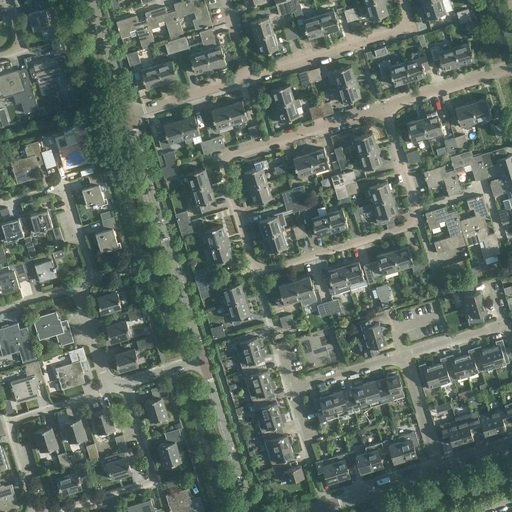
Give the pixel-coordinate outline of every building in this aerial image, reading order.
[(46,8),(49,7),(47,0),(34,0),(38,10),(28,13),(34,30),(51,25),(46,8)] [(184,0),(174,3),(174,4),(176,10),(178,16),(194,11),(196,18),(193,19),(196,29),(204,26),(205,27),(208,26),(207,25),(212,24),(206,3),(199,5),(197,0),(184,0)] [(384,0),(376,0),(365,4),(370,19),(378,17),(378,18),(381,17),(381,16),(389,13),(384,0)] [(442,0),(430,0),(422,2),(427,18),(435,16),(435,17),(438,16),(438,15),(446,12),(442,0)] [(288,1),(276,5),(280,16),(291,12),(288,1)] [(145,12),(146,16),(145,17),(146,19),(146,20),(148,20),(150,29),(151,29),(160,26),(159,22),(165,20),(170,36),(183,32),(178,16),(176,10),(167,13),(165,6),(145,12)] [(348,22),(358,18),(355,7),(344,10),(348,22)] [(461,22),(466,21),(472,19),(468,8),(457,12),(460,22),(461,22)] [(319,14),(325,33),(340,28),(337,21),(338,20),(337,17),(336,18),(334,10),(319,14)] [(325,33),(319,14),(303,19),(306,27),(305,27),(305,30),(306,30),(309,38),(325,33)] [(118,26),(117,26),(118,29),(119,29),(121,38),(131,35),(130,31),(137,29),(142,45),(155,41),(151,29),(150,29),(148,20),(146,20),(146,19),(139,21),(137,15),(116,21),(118,26)] [(255,37),(274,32),(269,16),(261,19),(261,18),(258,18),(258,19),(250,22),(255,37)] [(472,19),(466,21),(469,32),(475,30),(472,19)] [(288,40),(299,37),(295,25),(285,28),(288,40)] [(203,42),(214,38),(211,28),(200,31),(203,42)] [(274,32),(255,37),(260,53),(268,50),(268,51),(271,50),(271,49),(279,47),(274,32)] [(423,34),(417,36),(422,47),(426,45),(423,34)] [(189,47),(185,36),(175,39),(179,50),(189,47)] [(52,43),(55,54),(66,51),(62,39),(52,43)] [(165,42),(168,54),(179,50),(175,39),(165,42)] [(453,46),(459,65),(475,60),(472,52),(473,52),(472,49),(471,49),(469,41),(453,46)] [(205,49),(211,68),(226,63),(224,55),(225,55),(224,52),(223,52),(220,44),(205,49)] [(435,66),(442,64),(444,70),(459,65),(453,46),(440,50),(440,48),(436,46),(430,48),(435,66)] [(376,56),(387,53),(385,47),(374,50),(376,56)] [(211,68),(205,49),(190,54),(192,62),(191,62),(192,65),(193,65),(195,73),(211,68)] [(412,53),(412,59),(405,61),(411,80),(426,75),(424,69),(430,68),(424,49),(423,50),(412,53)] [(130,65),(141,62),(137,51),(127,54),(130,65)] [(61,92),(75,88),(65,56),(57,58),(34,65),(35,67),(30,68),(34,83),(39,81),(40,86),(57,81),(61,92)] [(156,64),(162,83),(177,78),(175,70),(176,70),(175,67),(174,67),(172,59),(156,64)] [(411,80),(405,61),(390,66),(388,59),(378,62),(383,77),(391,74),(392,77),(393,77),(395,85),(411,80)] [(162,83),(156,64),(141,69),(143,77),(142,77),(143,80),(144,80),(147,88),(162,83)] [(337,86),(356,80),(351,65),(343,68),(343,67),(340,67),(341,68),(333,71),(337,86)] [(309,70),(313,81),(323,78),(319,67),(309,70)] [(22,104),(36,100),(32,86),(26,88),(22,77),(21,77),(19,70),(0,75),(0,90),(2,98),(19,93),(22,104)] [(313,81),(309,70),(298,73),(302,85),(313,81)] [(356,80),(337,86),(342,102),(350,99),(351,100),(353,99),(353,98),(361,96),(356,80)] [(276,105),(295,99),(290,84),(282,86),(282,85),(279,86),(279,87),(271,90),(276,105)] [(77,95),(67,99),(69,105),(79,102),(77,95)] [(471,103),(477,121),(492,117),(489,109),(490,108),(489,106),(488,106),(486,98),(471,103)] [(295,99),(276,105),(281,120),(289,118),(289,119),(292,118),(292,117),(300,115),(295,99)] [(227,105),(233,123),(248,119),(245,111),(246,111),(245,108),(244,108),(242,100),(227,105)] [(320,104),(324,115),(334,113),(330,101),(320,104)] [(477,121),(471,103),(455,107),(458,115),(457,116),(458,118),(459,118),(461,126),(477,121)] [(324,115),(320,104),(309,107),(313,119),(324,115)] [(233,123),(227,105),(211,109),(214,117),(213,118),(213,120),(214,120),(217,128),(233,123)] [(441,124),(442,123),(441,120),(440,121),(437,113),(422,118),(428,136),(429,140),(444,135),(441,124)] [(179,119),(184,138),(186,143),(193,141),(192,136),(200,133),(197,125),(198,125),(198,122),(197,122),(194,115),(179,119)] [(412,141),(428,136),(422,118),(407,122),(409,130),(408,131),(408,132),(405,133),(408,142),(412,141)] [(184,138),(179,119),(163,124),(166,132),(165,132),(166,135),(167,135),(169,143),(184,138)] [(84,142),(90,140),(86,126),(85,122),(83,122),(73,125),(67,127),(69,134),(65,136),(68,144),(59,147),(65,168),(88,161),(86,154),(87,153),(84,142)] [(496,137),(507,134),(503,122),(493,125),(496,137)] [(248,127),(251,139),(262,136),(259,124),(248,127)] [(359,153),(377,148),(373,132),(365,135),(364,134),(362,135),(362,136),(354,138),(359,153)] [(455,137),(458,148),(469,145),(465,134),(455,137)] [(211,139),(214,150),(225,147),(221,135),(211,139)] [(458,148),(455,137),(444,141),(448,152),(458,148)] [(214,150),(211,139),(200,142),(204,153),(214,150)] [(17,183),(40,176),(38,168),(40,168),(36,156),(42,154),(41,152),(38,141),(24,145),(28,157),(11,162),(17,183)] [(338,160),(348,157),(345,145),(334,149),(338,160)] [(511,154),(507,156),(504,147),(482,154),(486,167),(502,162),(504,168),(500,170),(503,179),(511,176),(511,154)] [(309,152),(314,171),(330,166),(327,159),(328,158),(327,155),(326,156),(324,148),(309,152)] [(377,148),(359,153),(363,169),(371,166),(372,167),(375,167),(374,165),(382,163),(377,148)] [(49,149),(41,152),(42,154),(46,166),(54,164),(49,149)] [(406,153),(409,164),(421,160),(418,149),(406,153)] [(166,165),(172,163),(177,162),(174,150),(163,154),(166,165)] [(471,164),(476,180),(489,176),(486,167),(482,154),(473,157),(471,150),(451,156),(452,161),(451,161),(452,164),(453,164),(454,169),(455,169),(456,172),(465,170),(464,166),(471,164)] [(314,171),(309,152),(293,157),(296,165),(295,165),(295,168),(296,168),(299,176),(314,171)] [(254,163),(256,168),(255,169),(255,168),(252,168),(252,169),(244,172),(249,187),(268,181),(264,168),(269,167),(266,159),(254,163)] [(164,177),(176,174),(172,163),(166,165),(161,167),(164,177)] [(278,178),(289,175),(285,164),(274,167),(278,178)] [(444,179),(449,195),(462,191),(456,172),(455,169),(454,169),(446,172),(444,165),(424,171),(425,176),(424,176),(425,179),(426,179),(429,188),(438,185),(437,181),(444,179)] [(191,188),(210,183),(205,167),(197,170),(197,169),(194,170),(194,171),(186,173),(191,188)] [(342,174),(345,184),(356,181),(353,171),(342,174)] [(87,206),(96,204),(96,203),(97,206),(108,203),(106,198),(104,198),(99,184),(103,183),(100,172),(88,176),(91,186),(82,189),(87,206)] [(345,184),(342,174),(342,173),(330,176),(334,188),(345,184)] [(490,183),(494,196),(511,190),(511,194),(511,197),(509,198),(511,207),(511,208),(511,207),(511,176),(503,179),(490,183)] [(268,181),(249,187),(254,203),(262,200),(262,201),(265,200),(264,199),(272,197),(268,181)] [(356,181),(345,184),(348,195),(359,192),(356,181)] [(374,202),(393,197),(388,181),(380,184),(380,183),(377,183),(377,184),(369,187),(374,202)] [(210,183),(191,188),(196,203),(191,205),(194,213),(209,209),(207,201),(215,198),(210,183)] [(293,188),(293,189),(296,199),(307,196),(303,184),(293,188)] [(349,196),(348,195),(345,184),(334,188),(338,199),(349,196)] [(296,199),(293,189),(282,192),(285,203),(296,199)] [(476,197),(467,200),(470,209),(474,208),(476,215),(459,220),(463,233),(485,226),(483,217),(489,215),(483,195),(478,196),(478,195),(475,196),(476,197)] [(296,199),(299,210),(300,210),(310,207),(307,196),(296,199)] [(393,197),(374,202),(379,218),(386,215),(387,216),(390,215),(389,214),(397,212),(393,197)] [(299,210),(296,199),(285,203),(287,209),(292,208),(293,211),(299,210)] [(354,207),(356,219),(368,216),(365,205),(354,207)] [(1,209),(4,219),(12,217),(9,206),(1,209)] [(426,218),(426,220),(427,220),(430,229),(440,226),(439,222),(445,220),(451,237),(452,236),(457,234),(463,233),(459,220),(456,210),(448,213),(446,206),(425,213),(427,217),(426,218)] [(503,224),(511,221),(511,207),(511,208),(511,207),(499,211),(503,224)] [(327,213),(333,231),(348,227),(346,219),(347,218),(346,215),(345,216),(342,208),(327,213)] [(36,232),(53,226),(48,209),(31,214),(36,232)] [(178,223),(190,220),(187,210),(175,214),(178,223)] [(264,236),(283,230),(285,229),(283,225),(286,224),(282,211),(273,214),(273,216),(270,217),(270,216),(267,217),(267,218),(259,221),(264,236)] [(333,231),(327,213),(312,217),(314,225),(313,226),(314,228),(315,228),(317,236),(333,231)] [(113,228),(116,227),(117,227),(114,216),(102,220),(105,230),(96,233),(101,250),(118,245),(113,228)] [(7,240),(24,235),(19,218),(2,223),(7,240)] [(190,220),(178,223),(182,234),(193,231),(190,220)] [(297,238),(307,235),(304,224),(293,227),(297,238)] [(209,246),(228,240),(223,225),(215,227),(215,226),(212,227),(212,228),(204,231),(209,246)] [(58,245),(64,244),(59,226),(53,228),(58,245)] [(485,258),(488,256),(494,255),(494,256),(497,255),(496,254),(501,252),(495,232),(488,234),(485,226),(463,233),(457,234),(461,246),(466,244),(467,245),(483,240),(485,247),(482,248),(485,258)] [(283,230),(264,236),(269,251),(277,249),(277,250),(280,249),(280,248),(288,246),(283,230)] [(457,234),(452,236),(455,248),(461,246),(457,234)] [(24,237),(27,248),(34,246),(30,235),(24,237)] [(452,236),(451,237),(446,238),(449,249),(455,248),(452,236)] [(434,242),(438,253),(449,249),(446,238),(434,242)] [(224,258),(229,256),(232,255),(228,240),(209,246),(214,261),(222,259),(222,260),(225,259),(224,258)] [(412,258),(411,256),(408,246),(393,250),(394,256),(398,269),(412,265),(414,271),(425,268),(421,255),(412,258)] [(398,269),(394,256),(393,250),(377,255),(383,274),(398,269)] [(23,261),(26,272),(36,269),(40,281),(57,275),(54,266),(57,266),(53,252),(33,258),(33,257),(23,261)] [(459,261),(463,273),(469,271),(465,259),(459,261)] [(26,272),(23,261),(12,264),(14,270),(0,273),(0,284),(2,292),(19,287),(16,275),(26,272)] [(343,265),(351,289),(366,284),(358,261),(343,265)] [(463,273),(459,261),(454,263),(457,274),(463,273)] [(457,274),(454,263),(448,265),(451,276),(457,274)] [(375,282),(370,264),(363,265),(369,284),(375,282)] [(333,295),(350,289),(351,289),(343,265),(328,270),(330,278),(329,278),(330,281),(327,282),(330,293),(333,295)] [(451,276),(448,265),(442,266),(445,278),(451,276)] [(470,268),(473,277),(482,275),(479,266),(470,268)] [(196,281),(208,278),(204,267),(193,271),(196,281)] [(424,285),(429,283),(426,272),(420,273),(424,285)] [(294,280),(300,299),(315,294),(309,276),(294,280)] [(208,278),(196,281),(199,292),(211,288),(208,278)] [(122,292),(136,288),(133,279),(119,284),(122,292)] [(223,304),(227,303),(245,297),(241,282),(233,285),(231,279),(220,282),(224,295),(220,297),(223,304)] [(300,299),(294,280),(279,285),(280,291),(274,293),(278,307),(285,304),(284,304),(300,299)] [(387,284),(376,287),(377,287),(380,298),(379,298),(380,298),(391,295),(387,284)] [(473,287),(460,291),(465,308),(484,302),(481,291),(475,293),(473,287)] [(102,313),(121,307),(119,301),(120,300),(117,291),(98,297),(100,304),(99,304),(102,313)] [(245,297),(227,303),(231,319),(239,316),(240,317),(243,316),(242,315),(250,313),(245,297)] [(328,302),(331,313),(342,310),(338,299),(328,302)] [(331,313),(328,302),(317,305),(321,316),(331,313)] [(484,302),(465,308),(470,324),(474,322),(473,317),(487,312),(484,302)] [(130,321),(144,316),(142,308),(128,312),(130,321)] [(74,341),(70,328),(63,330),(60,318),(59,319),(56,311),(33,318),(40,339),(56,334),(60,345),(74,341)] [(280,317),(283,328),(294,324),(291,314),(280,317)] [(370,319),(358,322),(363,339),(382,333),(379,322),(372,324),(370,319)] [(110,342),(130,336),(128,329),(129,329),(126,320),(107,326),(109,332),(108,333),(110,342)] [(0,369),(37,358),(31,339),(25,341),(22,330),(20,330),(18,323),(0,328),(0,369)] [(211,328),(214,339),(225,335),(222,324),(211,328)] [(382,333),(363,339),(367,349),(363,350),(365,356),(379,352),(377,346),(386,343),(382,333)] [(233,338),(235,344),(238,354),(260,347),(257,336),(248,339),(247,334),(233,338)] [(153,345),(151,337),(137,341),(139,349),(153,345)] [(490,347),(495,366),(510,362),(502,339),(496,341),(497,345),(490,347)] [(474,348),(482,371),(495,366),(490,347),(482,350),(481,345),(474,348)] [(80,362),(87,360),(83,347),(69,351),(72,362),(55,367),(62,388),(85,381),(83,374),(84,373),(80,362)] [(243,370),(257,366),(255,361),(264,358),(263,356),(266,356),(264,348),(261,349),(260,347),(238,354),(243,370)] [(145,363),(143,356),(138,358),(135,348),(115,354),(117,361),(116,361),(119,370),(145,363)] [(462,356),(468,375),(482,371),(474,348),(468,350),(469,354),(462,356)] [(447,356),(454,379),(468,375),(462,356),(455,358),(453,354),(447,356)] [(434,365),(440,384),(454,379),(447,356),(440,358),(441,362),(434,365)] [(36,376),(42,374),(38,360),(24,365),(27,376),(11,381),(17,402),(40,395),(38,388),(39,387),(36,376)] [(440,384),(434,365),(427,367),(426,363),(419,365),(426,388),(440,384)] [(248,387),(270,380),(267,369),(258,371),(257,366),(243,370),(248,387)] [(383,387),(387,401),(404,396),(398,373),(396,374),(395,371),(387,373),(387,376),(386,377),(389,385),(383,387)] [(253,403),(267,399),(271,398),(270,392),(274,391),(273,389),(276,388),(274,380),(271,381),(270,380),(248,387),(253,403)] [(364,384),(371,406),(387,401),(383,387),(378,389),(375,380),(364,384)] [(162,398),(169,396),(166,384),(151,389),(154,398),(145,401),(151,420),(158,418),(158,419),(167,417),(162,398)] [(350,397),(354,411),(371,406),(364,384),(353,387),(356,396),(350,397)] [(331,394),(338,416),(354,411),(350,397),(344,399),(342,390),(331,394)] [(338,416),(331,394),(330,394),(329,391),(321,394),(321,397),(320,397),(322,406),(317,408),(321,421),(338,416)] [(11,399),(5,400),(8,412),(14,411),(11,399)] [(258,419),(263,418),(280,412),(277,401),(268,404),(267,399),(253,403),(255,409),(258,419)] [(444,403),(446,409),(452,408),(450,401),(444,403)] [(490,412),(495,431),(506,428),(504,422),(510,421),(507,412),(506,407),(490,412)] [(92,413),(96,423),(99,432),(105,430),(105,431),(115,428),(109,409),(102,411),(102,410),(92,413)] [(472,412),(477,429),(483,428),(485,434),(495,431),(490,412),(480,415),(478,410),(472,412)] [(263,436),(277,431),(275,426),(284,423),(280,412),(263,418),(266,428),(261,430),(263,436)] [(455,417),(456,420),(463,441),(473,438),(471,431),(477,429),(472,412),(455,417)] [(77,440),(86,437),(80,418),(73,420),(73,419),(64,422),(70,441),(76,439),(77,440)] [(463,441),(456,420),(440,425),(445,440),(450,439),(452,444),(463,441)] [(48,449),(57,446),(51,427),(45,429),(44,428),(35,431),(41,450),(48,448),(48,449)] [(175,442),(182,440),(183,440),(179,428),(165,433),(168,442),(159,445),(165,464),(171,462),(172,463),(181,461),(175,442)] [(268,452),(290,445),(290,443),(293,442),(291,435),(288,435),(287,434),(283,435),(281,430),(277,431),(263,436),(268,452)] [(400,441),(405,459),(416,455),(413,445),(419,443),(415,431),(398,436),(400,441)] [(119,451),(123,450),(128,448),(123,434),(115,437),(119,451)] [(382,441),(386,454),(391,452),(394,462),(405,459),(400,441),(389,445),(388,440),(382,441)] [(367,452),(372,469),(383,466),(380,455),(386,454),(382,441),(365,447),(367,452)] [(99,457),(95,443),(86,446),(90,460),(99,457)] [(273,468),(287,464),(285,458),(294,456),(290,445),(268,452),(273,468)] [(134,446),(128,448),(123,450),(125,457),(107,462),(109,472),(110,471),(112,478),(132,472),(129,463),(138,460),(134,446)] [(348,452),(352,464),(358,462),(361,472),(372,469),(367,452),(356,455),(355,450),(348,452)] [(62,468),(70,466),(66,452),(58,454),(62,468)] [(332,457),(339,479),(350,476),(347,466),(352,464),(348,452),(332,457)] [(315,462),(319,476),(325,474),(328,483),(339,479),(332,457),(315,462)] [(79,479),(89,476),(84,461),(73,465),(76,472),(63,476),(62,472),(51,476),(52,481),(57,480),(59,487),(60,487),(62,493),(82,487),(79,479)] [(287,464),(273,468),(275,474),(284,471),(287,482),(304,476),(301,465),(288,469),(287,464)] [(0,511),(19,506),(12,484),(4,486),(4,485),(0,485),(0,511)] [(189,511),(204,511),(202,504),(196,506),(193,495),(191,495),(189,488),(166,495),(170,508),(169,508),(170,511),(171,511),(184,511),(189,510),(189,511)] [(156,511),(155,506),(153,507),(151,499),(128,506),(129,511),(156,511)]
